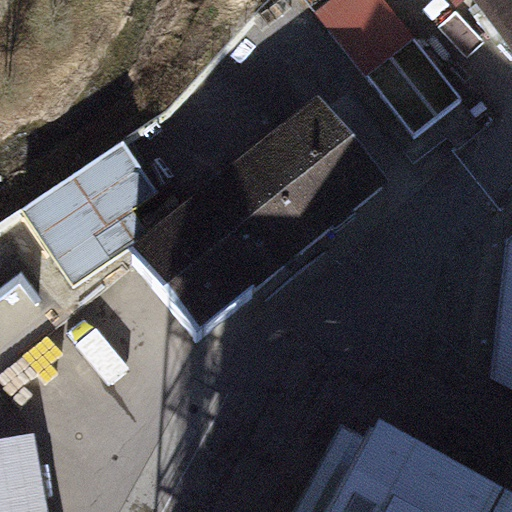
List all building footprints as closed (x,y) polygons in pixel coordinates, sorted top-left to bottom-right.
[(469,106),(390,0),(343,0),(323,15),(418,144),(469,106)] [(511,0),(480,0),(511,39),(511,0)] [(381,183),(314,120),(182,212),(142,159),(34,216),(83,290),(138,249),(202,323),(381,183)] [(496,384),(511,392),(511,240),(506,246),(496,384)] [(0,370),(6,377),(62,322),(25,283),(0,307),(0,370)] [(485,511),(349,440),(310,511),(485,511)] [(46,511),(34,444),(0,450),(0,511),(46,511)]
